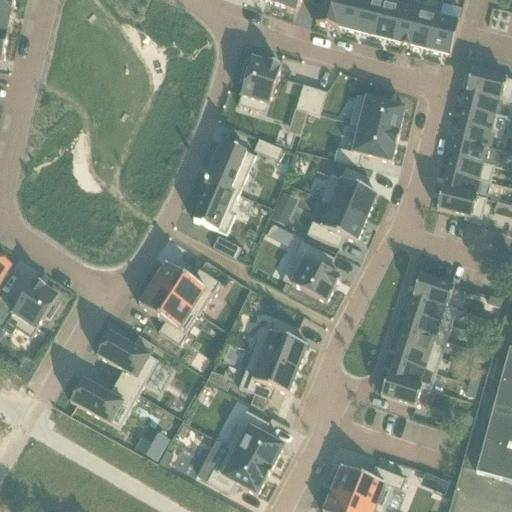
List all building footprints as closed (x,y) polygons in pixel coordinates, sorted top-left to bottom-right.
[(0,0),(0,10),(11,13),(11,14),(13,14),(15,0),(0,0)] [(95,35),(102,0),(75,0),(70,29),(95,35)] [(274,0),(272,6),(297,15),(302,2),(313,6),(314,0),(274,0)] [(322,0),(315,27),(336,32),(344,0),(322,0)] [(344,0),(336,32),(337,33),(338,31),(355,36),(364,0),(344,0)] [(364,0),(355,36),(374,41),(383,0),(364,0)] [(389,0),(383,0),(374,41),(392,45),(403,3),(389,0)] [(403,3),(392,45),(411,50),(421,8),(403,3)] [(421,8),(411,50),(430,55),(438,20),(439,20),(441,13),(421,8)] [(0,37),(6,39),(6,38),(11,14),(11,13),(0,10),(0,37)] [(438,20),(430,55),(450,60),(459,25),(438,20)] [(245,85),(238,109),(266,118),(280,70),(279,70),(280,69),(278,68),(270,66),(268,65),(267,66),(252,62),(251,66),(247,64),(241,83),(245,85)] [(511,83),(471,73),(466,94),(501,103),(501,104),(511,106),(511,83)] [(303,89),(295,113),(307,117),(315,92),(303,89)] [(315,92),(307,117),(319,120),(326,96),(315,92)] [(466,95),(462,111),(497,119),(498,118),(501,104),(501,103),(466,94),(466,95)] [(357,99),(350,127),(359,130),(359,129),(398,139),(398,138),(405,111),(357,99)] [(462,111),(458,127),(493,136),(502,139),(507,121),(498,118),(497,119),(462,111)] [(458,127),(454,143),(489,152),(493,136),(458,127)] [(337,152),(334,164),(359,170),(362,159),(391,166),(395,150),(396,150),(397,148),(399,140),(400,138),(398,138),(398,139),(359,129),(359,130),(352,156),(337,152)] [(259,143),(254,155),(277,164),(282,153),(259,143)] [(454,143),(450,159),(485,168),(494,170),(500,172),(504,156),(489,152),(454,143)] [(203,183),(203,184),(209,187),(210,186),(239,199),(255,160),(222,146),(220,151),(218,149),(212,163),(215,164),(206,184),(204,182),(203,183)] [(450,159),(446,176),(481,184),(490,187),(494,170),(485,168),(450,159)] [(332,179),(322,204),(330,208),(331,207),(367,222),(377,198),(364,193),(369,182),(346,172),(341,183),(332,179)] [(442,191),(442,192),(477,201),(486,203),(490,187),(481,184),(446,176),(442,191)] [(209,187),(193,225),(226,239),(235,219),(230,217),(238,199),(239,199),(210,186),(209,187)] [(442,192),(436,213),(481,224),(486,203),(477,201),(442,192)] [(312,226),(307,238),(339,252),(344,241),(356,246),(367,222),(331,207),(330,208),(321,230),(312,226)] [(276,211),(271,223),(284,229),(289,217),(276,211)] [(218,240),(212,251),(235,264),(241,252),(218,240)] [(302,246),(282,284),(326,307),(333,293),(335,294),(336,292),(340,284),(341,282),(339,282),(340,281),(327,274),(334,262),(302,246)] [(0,312),(5,304),(0,300),(0,287),(11,269),(0,262),(0,312)] [(156,283),(153,288),(198,317),(197,318),(199,320),(220,287),(199,274),(192,284),(191,284),(186,280),(166,267),(165,268),(162,273),(155,283),(156,283)] [(420,279),(413,299),(448,310),(448,309),(454,290),(420,279)] [(5,304),(0,312),(0,331),(11,339),(16,332),(31,342),(45,320),(49,323),(60,306),(56,303),(58,300),(45,291),(46,290),(35,283),(35,284),(34,284),(16,311),(5,304)] [(139,308),(139,309),(159,322),(164,325),(165,326),(158,336),(179,350),(186,339),(184,338),(197,318),(198,317),(153,288),(140,308),(139,308)] [(413,301),(408,315),(451,329),(457,312),(448,309),(448,310),(413,299),(413,300),(413,301)] [(490,300),(488,307),(499,311),(502,303),(490,300)] [(408,315),(403,331),(446,345),(451,329),(408,315)] [(488,323),(484,335),(492,337),(495,326),(488,323)] [(262,332),(252,357),(298,374),(307,350),(294,345),(299,334),(275,324),(271,336),(262,332)] [(403,331),(398,347),(441,361),(446,345),(403,331)] [(110,337),(97,359),(123,374),(116,386),(139,399),(158,365),(150,360),(155,350),(139,340),(133,350),(127,347),(128,344),(116,337),(114,340),(110,337)] [(398,347),(393,363),(436,377),(441,361),(398,347)] [(477,347),(475,355),(486,358),(488,350),(477,347)] [(511,352),(509,352),(476,476),(511,485),(511,352)] [(475,355),(472,362),(484,366),(486,358),(475,355)] [(252,357),(239,392),(254,398),(250,408),(263,415),(267,403),(271,405),(275,394),(288,399),(298,374),(252,357)] [(387,378),(387,379),(422,390),(421,391),(430,394),(436,377),(393,363),(388,378),(387,378)] [(212,375),(207,384),(212,387),(216,377),(212,375)] [(472,377),(469,388),(477,390),(480,379),(472,377)] [(387,379),(380,400),(415,411),(421,391),(422,390),(387,379)] [(83,383),(70,405),(119,433),(139,399),(116,386),(109,398),(83,383)] [(469,388),(466,400),(474,402),(477,390),(469,388)] [(246,415),(226,451),(229,453),(230,452),(270,474),(271,473),(284,449),(263,438),(269,427),(246,415)] [(462,418),(460,425),(471,429),(474,421),(462,418)] [(141,442),(135,453),(156,465),(169,444),(158,437),(152,448),(141,442)] [(213,473),(207,486),(230,499),(236,488),(257,499),(265,485),(266,485),(267,483),(271,476),(272,474),(271,473),(270,474),(230,452),(229,453),(217,475),(213,473)] [(166,455),(158,468),(165,472),(173,458),(166,455)] [(334,488),(332,494),(377,511),(385,511),(393,492),(401,495),(406,483),(375,470),(370,482),(341,470),(341,472),(339,477),(338,477),(333,488),(334,488)] [(437,481),(432,493),(444,497),(449,486),(437,481)] [(377,511),(332,494),(324,511),(377,511)]
